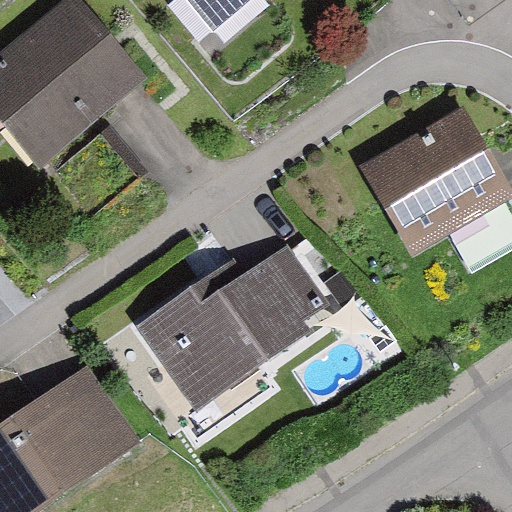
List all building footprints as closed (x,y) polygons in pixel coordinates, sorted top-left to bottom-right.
[(147,0),(228,97),(279,55),(248,18),(270,0),(147,0)] [(78,38),(0,99),(0,152),(49,215),(153,133),(78,38)] [(412,305),(511,244),(511,231),(466,156),(360,219),(412,305)] [(223,325),(145,367),(196,460),(317,394),(279,324),(235,348),(223,325)] [(0,511),(123,511),(150,491),(89,416),(0,487),(0,511)]
